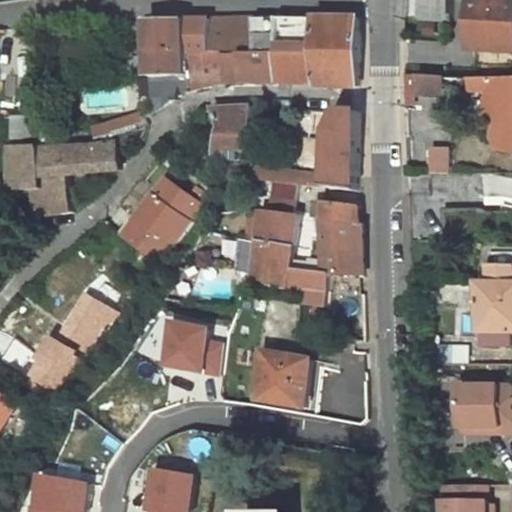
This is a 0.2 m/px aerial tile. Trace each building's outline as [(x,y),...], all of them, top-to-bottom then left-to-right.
[(0,0),(0,8),(17,7),(16,0),(0,0)] [(422,0),(422,20),(454,22),(455,0),(422,0)] [(511,0),(474,0),(474,16),(479,16),(477,45),(511,47),(511,0)] [(259,17),(259,19),(260,53),(227,54),(227,84),(254,84),(281,83),(280,17),(259,17)] [(359,17),(280,17),(281,83),(361,87),(362,39),(359,17)] [(259,19),(214,20),(215,53),(227,52),(227,54),(260,53),(259,19)] [(153,109),(104,124),(108,136),(120,135),(152,124),(149,118),(193,91),(192,54),(215,53),(214,20),(150,22),(152,80),(165,81),(165,101),(153,101),(153,109)] [(193,91),(227,84),(227,54),(227,52),(215,53),(192,54),(193,91)] [(418,96),(446,99),(447,79),(420,76),(418,96)] [(503,83),(511,83),(498,143),(501,148),(511,150),(511,77),(474,79),(475,91),(493,90),(493,84),(503,83)] [(110,78),(81,86),(91,117),(119,109),(110,78)] [(165,81),(152,80),(153,101),(165,101),(165,81)] [(503,90),(502,90),(494,128),(492,134),(498,143),(511,83),(503,83),(503,90)] [(241,148),(252,148),(255,108),(255,107),(231,109),(216,110),(224,129),(218,147),(241,148)] [(332,134),(330,174),(250,165),(249,179),(360,191),(363,112),(343,111),(332,134)] [(44,115),(13,115),(13,146),(44,145),(44,115)] [(13,146),(16,191),(32,190),(37,216),(75,212),(72,176),(125,170),(122,146),(143,141),(152,125),(152,124),(120,135),(108,136),(109,141),(45,147),(44,145),(13,146)] [(218,163),(240,162),(241,148),(218,147),(218,163)] [(125,237),(160,262),(202,204),(168,179),(125,237)] [(317,202),(315,218),(324,219),(327,203),(317,202)] [(363,206),(327,203),(324,219),(324,220),(362,225),(363,206)] [(335,274),(325,272),(294,267),(304,217),(297,216),(297,209),(290,209),(290,207),(276,205),(274,213),(266,212),(262,240),(264,240),(256,283),(331,295),(335,274)] [(446,237),(480,237),(479,207),(446,207),(446,237)] [(335,274),(365,273),(365,225),(362,225),(324,220),(325,272),(335,274)] [(262,240),(245,236),(239,268),(244,269),(243,275),(249,276),(248,281),(256,283),(264,240),(262,240)] [(511,266),(492,267),(492,285),(483,285),(484,347),(511,346),(511,266)] [(123,316),(90,295),(36,378),(58,392),(66,379),(78,386),(123,316)] [(324,336),(329,307),(307,303),(304,334),(324,336)] [(222,379),(232,331),(184,321),(173,368),(222,379)] [(316,360),(269,352),(261,399),(308,407),(316,360)] [(511,387),(465,389),(466,430),(502,429),(502,435),(511,434),(511,387)] [(0,429),(18,401),(0,390),(0,429)] [(448,485),(448,511),(492,511),(491,484),(448,485)]
